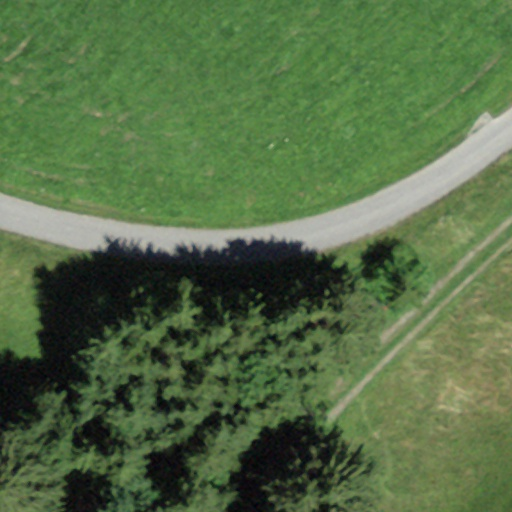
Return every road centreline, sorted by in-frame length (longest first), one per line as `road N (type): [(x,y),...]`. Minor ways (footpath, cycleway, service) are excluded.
road 1 (unclassified): [(511,120),(458,165),(360,215),(269,239),(155,237),(0,201)]
road 2 (track): [(267,511),(360,370),(511,228)]
